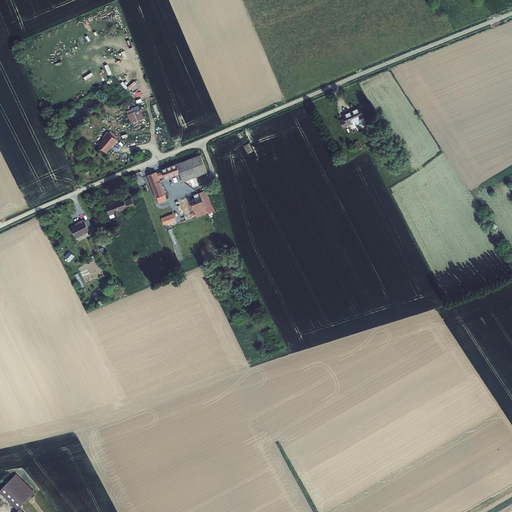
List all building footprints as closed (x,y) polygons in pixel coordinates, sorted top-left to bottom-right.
[(368,114),(364,105),(349,112),(350,115),(345,118),(349,125),(354,123),(353,121),(368,114)] [(128,115),(132,124),(145,119),(141,110),(128,115)] [(119,140),(118,139),(110,133),(109,132),(104,137),(105,139),(100,145),(100,147),(108,153),(119,140)] [(209,152),(200,155),(204,164),(212,160),(209,152)] [(208,172),(204,164),(200,155),(185,161),(189,170),(192,178),(208,172)] [(215,169),(212,160),(204,164),(208,172),(215,169)] [(174,176),(189,170),(185,161),(171,167),(171,168),(165,170),(164,169),(157,172),(167,199),(175,196),(167,175),(173,173),(174,176)] [(219,202),(213,187),(207,189),(208,190),(214,203),(219,202)] [(207,189),(186,197),(191,210),(192,211),(214,203),(208,190),(207,189)] [(121,209),(122,212),(128,210),(127,207),(138,202),(135,195),(131,197),(130,194),(122,197),(122,199),(113,202),(116,211),(121,209)] [(214,203),(192,211),(194,217),(216,208),(214,203)] [(183,215),(182,210),(170,215),(172,220),(184,216),(183,215)] [(84,220),(77,224),(78,226),(80,229),(82,234),(96,228),(90,216),(84,219),(84,220)] [(70,251),(66,256),(71,261),(76,256),(70,251)] [(21,472),(16,476),(35,494),(39,490),(21,472)] [(35,494),(16,476),(5,488),(23,506),(35,494)]
